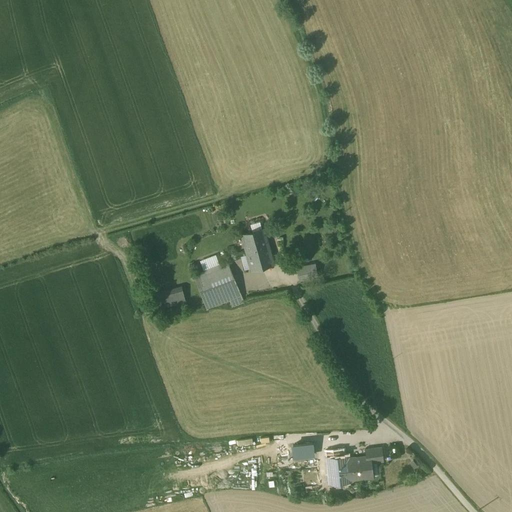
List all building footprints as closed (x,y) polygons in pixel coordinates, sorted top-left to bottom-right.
[(468,122),(466,114),(451,119),(453,127),(468,122)] [(265,225),(242,231),(250,267),(274,262),(265,225)] [(198,268),(210,302),(241,290),(229,256),(198,268)] [(314,260),(295,266),(299,278),(318,272),(314,260)] [(157,289),(160,302),(186,295),(182,281),(157,289)] [(322,440),(304,442),(303,440),(284,443),(285,459),(306,456),(306,459),(324,457),(322,440)] [(346,453),(329,455),(333,486),(351,483),(350,476),(376,473),(374,463),(385,461),(383,445),(368,447),(370,459),(347,461),(346,453)]
